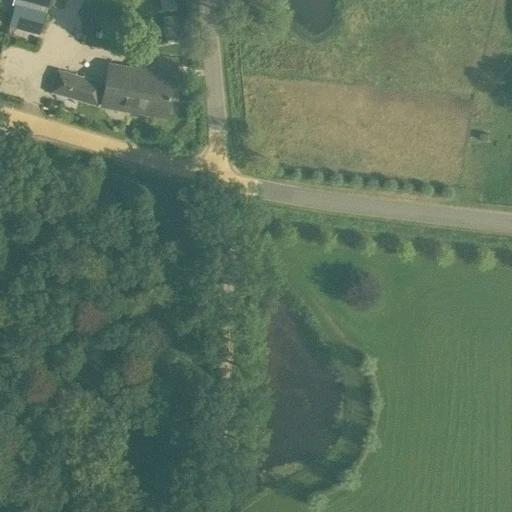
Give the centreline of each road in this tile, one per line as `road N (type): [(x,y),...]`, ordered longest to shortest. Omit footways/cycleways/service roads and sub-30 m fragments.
road 1 (track): [(219,180),(229,284),(226,406),(218,456),(189,511)]
road 2 (tertiary): [(511,225),(219,180)]
road 3 (tertiary): [(219,180),(21,117)]
road 4 (unclassified): [(219,180),(203,0)]
